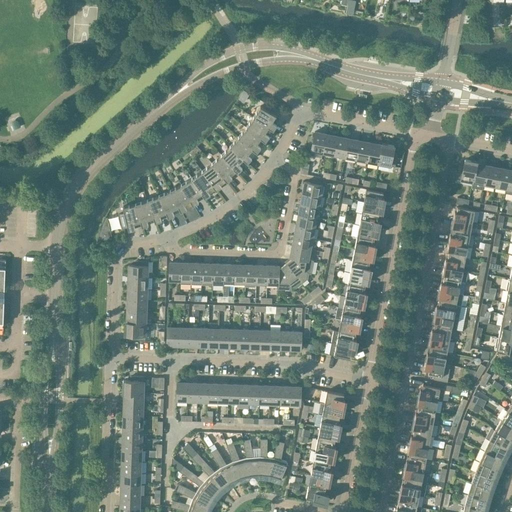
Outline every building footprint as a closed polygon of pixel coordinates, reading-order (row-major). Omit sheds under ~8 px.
[(276,115),(260,106),(258,109),(255,113),(253,117),(268,126),(272,129),(276,123),(271,121),(275,115),(276,115)] [(264,132),(268,126),(253,117),(251,120),(248,123),(246,127),(260,137),(264,140),(268,135),(264,132)] [(256,143),(260,137),(246,127),(243,130),(238,137),(252,148),(256,151),(260,146),(256,143)] [(322,152),(326,134),(314,131),(313,139),(308,139),(306,149),(311,150),(310,155),(321,157),(322,152)] [(333,154),(337,136),(326,134),(322,152),(333,154)] [(344,156),(348,138),(337,136),(333,154),(344,156)] [(252,148),(238,137),(233,143),(230,146),(243,158),(246,161),(251,157),(247,153),(252,148)] [(356,158),(359,140),(348,138),(344,156),(356,158)] [(367,161),(370,142),(359,140),(356,158),(367,161)] [(378,163),(381,144),(370,142),(367,161),(378,163)] [(381,143),(381,144),(378,163),(394,166),(396,156),(392,155),(394,145),(381,143)] [(243,158),(230,146),(224,152),(221,154),(233,167),(237,171),(241,167),(238,163),(243,158)] [(233,167),(221,154),(218,157),(215,160),(212,163),(223,176),(226,180),(231,176),(228,172),(233,167)] [(472,181),(476,163),(477,161),(464,159),(463,169),(458,168),(456,178),(472,181)] [(223,176),(212,163),(208,165),(202,170),(212,185),(215,189),(221,185),(218,181),(223,176)] [(482,189),(483,183),(487,165),(476,163),(472,181),(471,187),(482,189)] [(495,186),(498,167),(487,165),(483,183),(495,186)] [(506,188),(509,169),(498,167),(495,186),(506,188)] [(212,185),(202,170),(198,173),(191,177),(201,192),(204,197),(209,193),(207,189),(212,185)] [(201,192),(191,177),(184,182),(181,184),(190,199),(192,204),(198,200),(195,196),(201,192)] [(322,185),(305,181),(302,192),(320,196),(322,185)] [(385,189),(386,183),(375,181),(374,187),(385,189)] [(190,199),(181,184),(177,186),(170,190),(178,206),(180,210),(186,207),(184,203),(190,199)] [(382,197),(383,192),(366,189),(363,201),(382,205),(384,197),(382,197)] [(178,206),(170,190),(162,193),(158,195),(165,211),(167,216),(173,213),(171,209),(178,206)] [(318,206),(320,196),(302,192),(300,203),(318,206)] [(165,211),(158,195),(151,198),(147,199),(153,216),(154,221),(161,219),(159,214),(165,211)] [(153,216),(147,199),(139,202),(135,203),(140,220),(141,225),(148,223),(146,218),(153,216)] [(381,212),(382,205),(363,201),(361,213),(378,216),(379,212),(381,212)] [(140,220),(135,203),(131,204),(123,206),(128,228),(134,227),(133,222),(140,220)] [(316,217),(318,206),(300,203),(298,214),(316,217)] [(472,222),(474,210),(457,206),(456,211),(454,211),(453,218),(472,222)] [(377,220),(378,216),(361,213),(359,225),(378,228),(379,221),(377,220)] [(320,218),(316,217),(298,214),(296,224),(313,228),(318,228),(320,218)] [(469,234),(472,222),(453,218),(451,226),(453,226),(452,230),(469,234)] [(311,238),(313,228),(296,224),(294,235),(311,238)] [(376,236),(378,228),(359,225),(356,237),(373,240),(374,235),(376,236)] [(467,246),(469,234),(452,230),(452,235),(450,234),(448,242),(467,246)] [(309,249),(311,238),(294,235),(292,245),(309,249)] [(373,244),(373,240),(356,237),(354,248),(373,252),(375,244),(373,244)] [(465,257),(467,246),(448,242),(447,250),(449,250),(448,254),(465,257)] [(307,259),(309,249),(292,245),(290,257),(291,257),(291,258),(285,262),(302,283),(308,278),(309,273),(311,274),(313,260),(307,259)] [(372,259),(373,252),(354,248),(352,260),(369,263),(370,259),(372,259)] [(463,269),(465,257),(448,254),(447,258),(445,258),(444,265),(463,269)] [(128,264),(128,276),(147,277),(152,277),(153,272),(147,272),(147,261),(137,260),(137,265),(128,264)] [(368,267),(369,263),(352,260),(350,272),(368,276),(370,268),(368,267)] [(180,280),(181,262),(169,262),(169,279),(180,280)] [(191,280),(191,262),(181,262),(180,280),(180,284),(191,284),(191,280)] [(202,280),(202,263),(191,262),(191,280),(191,284),(201,284),(202,280)] [(302,283),(285,262),(279,267),(279,266),(267,265),(266,283),(277,283),(277,289),(291,290),(291,288),(296,288),(302,283)] [(212,281),(213,263),(202,263),(202,280),(201,284),(212,285),(212,281)] [(223,281),(224,264),(213,263),(212,281),(212,285),(223,285),(223,281)] [(234,282),(234,264),(224,264),(223,281),(234,282)] [(245,282),(245,264),(234,264),(234,282),(245,282)] [(255,282),(256,265),(245,264),(245,282),(255,282)] [(266,283),(267,265),(256,265),(255,282),(266,283)] [(468,270),(463,269),(444,265),(442,273),(444,273),(443,278),(460,281),(465,282),(468,270)] [(364,287),(365,282),(367,283),(368,276),(350,272),(347,284),(364,287)] [(146,288),(147,277),(128,276),(128,288),(146,288)] [(458,293),(460,281),(443,278),(443,282),(441,281),(439,289),(458,293)] [(363,291),(364,287),(347,284),(345,295),(364,299),(365,292),(363,291)] [(313,297),(321,290),(318,286),(309,293),(313,297)] [(146,300),(146,288),(128,288),(127,299),(146,300)] [(463,294),(458,293),(439,289),(438,297),(440,297),(439,301),(456,304),(461,305),(463,294)] [(304,304),(313,297),(309,293),(301,300),(304,304)] [(319,303),(324,299),(321,294),(316,298),(319,303)] [(364,299),(345,295),(340,294),(337,306),(360,310),(360,306),(362,307),(364,299)] [(314,307),(319,303),(316,298),(311,302),(314,307)] [(146,311),(146,300),(127,299),(127,310),(146,311)] [(461,305),(456,304),(439,301),(438,306),(436,305),(434,313),(453,316),(458,317),(461,305)] [(511,315),(511,303),(505,302),(503,313),(511,315)] [(360,310),(337,306),(336,306),(334,318),(340,319),(359,323),(361,315),(359,315),(360,310)] [(145,323),(146,311),(127,310),(126,321),(145,323)] [(458,317),(453,316),(434,313),(433,320),(435,321),(434,325),(451,328),(456,329),(458,317)] [(511,327),(511,315),(503,313),(500,325),(511,327)] [(358,330),(359,323),(340,319),(338,331),(355,334),(356,330),(358,330)] [(145,323),(126,321),(125,321),(124,334),(134,334),(134,338),(145,339),(145,323)] [(449,340),(451,328),(434,325),(433,329),(431,329),(430,336),(449,340)] [(511,339),(511,327),(500,325),(498,337),(511,339)] [(178,344),(179,327),(167,326),(166,344),(178,344)] [(188,345),(189,327),(179,327),(178,344),(188,345)] [(198,345),(199,327),(189,327),(188,345),(198,345)] [(208,345),(209,328),(199,327),(198,345),(208,345)] [(219,346),(220,328),(209,328),(208,345),(219,346)] [(230,346),(230,329),(220,328),(219,346),(230,346)] [(239,347),(240,329),(230,329),(230,346),(239,347)] [(250,347),(251,329),(240,329),(239,347),(250,347)] [(260,347),(261,330),(251,329),(250,347),(260,347)] [(270,348),(270,330),(261,330),(260,347),(270,348)] [(279,348),(280,330),(270,330),(270,348),(279,348)] [(291,348),(291,331),(280,330),(279,348),(291,348)] [(355,334),(338,331),(333,330),(331,342),(355,346),(356,339),(354,338),(355,334)] [(300,349),(301,331),(291,331),(291,348),(300,349)] [(446,352),(449,340),(430,336),(428,344),(430,344),(430,348),(446,352)] [(511,352),(511,339),(498,337),(496,336),(494,349),(511,352)] [(353,354),(355,346),(331,342),(328,354),(350,358),(351,353),(353,354)] [(444,363),(446,352),(430,348),(429,353),(427,352),(425,360),(444,363)] [(447,381),(450,365),(444,363),(425,360),(424,368),(426,368),(425,373),(434,374),(433,379),(447,381)] [(482,372),(485,366),(481,363),(477,369),(482,372)] [(479,377),(482,372),(477,369),(474,374),(479,377)] [(487,380),(490,374),(486,371),(482,377),(487,380)] [(143,392),(143,376),(133,376),(133,380),(123,380),(122,392),(143,392)] [(483,386),(487,380),(482,377),(479,383),(483,386)] [(189,400),(189,382),(177,382),(176,399),(189,400)] [(198,400),(199,382),(189,382),(189,400),(198,400)] [(208,400),(209,383),(199,382),(198,400),(208,400)] [(219,401),(220,383),(209,383),(208,400),(219,401)] [(229,401),(229,384),(220,383),(219,401),(229,401)] [(240,402),(240,384),(229,384),(229,401),(240,402)] [(249,402),(249,384),(240,384),(240,402),(249,402)] [(259,402),(259,385),(249,384),(249,402),(259,402)] [(442,401),(444,389),(423,384),(422,389),(420,389),(418,396),(437,400),(442,401)] [(269,403),(270,385),(259,385),(259,402),(269,403)] [(279,403),(280,385),(270,385),(269,403),(279,403)] [(290,403),(290,386),(280,385),(279,403),(290,403)] [(300,404),(300,386),(290,386),(290,403),(300,404)] [(343,406),(344,399),(342,398),(343,394),(326,390),(324,403),(343,406)] [(142,404),(143,392),(122,392),(124,392),(124,403),(142,404)] [(435,412),(437,400),(418,396),(417,404),(419,404),(418,408),(435,412)] [(341,414),(343,406),(324,403),(320,402),(318,414),(322,414),(339,418),(339,414),(341,414)] [(142,415),(142,404),(124,403),(123,414),(142,415)] [(432,423),(435,412),(418,408),(417,413),(415,412),(414,420),(432,423)] [(511,413),(507,410),(501,419),(511,426),(511,413)] [(142,426),(142,415),(123,414),(123,426),(142,426)] [(338,422),(339,418),(322,414),(319,426),(338,430),(340,422),(338,422)] [(511,439),(511,426),(501,419),(495,429),(511,439)] [(430,435),(432,423),(414,420),(412,427),(414,428),(413,432),(430,435)] [(141,438),(142,426),(123,426),(122,437),(141,438)] [(337,437),(338,430),(319,426),(317,438),(334,441),(335,437),(337,437)] [(507,449),(511,439),(495,429),(489,439),(507,449)] [(428,447),(430,435),(413,432),(412,436),(410,436),(409,443),(428,447)] [(141,450),(141,438),(122,437),(122,449),(141,450)] [(270,476),(273,457),(266,456),(267,439),(260,438),(259,456),(259,474),(270,476)] [(334,453),(335,446),(333,445),(334,441),(317,438),(315,450),(334,453)] [(259,474),(259,456),(253,456),(249,439),(243,440),(246,457),(249,475),(259,474)] [(502,458),(507,449),(489,439),(484,450),(502,458)] [(287,471),(289,465),(286,464),(287,462),(280,459),(284,442),(277,440),(273,457),(270,476),(280,479),(284,470),(287,471)] [(249,475),(246,457),(239,459),(232,442),(226,444),(232,460),(239,478),(249,475)] [(426,459),(428,447),(409,443),(408,451),(409,451),(409,456),(426,459)] [(239,478),(232,460),(226,464),(216,448),(211,452),(220,467),(230,483),(239,478)] [(140,461),(141,450),(122,449),(122,460),(140,461)] [(332,461),(334,453),(315,450),(313,462),(329,465),(330,461),(332,461)] [(498,468),(502,458),(484,450),(479,461),(498,468)] [(230,483),(220,467),(214,471),(197,452),(192,457),(208,475),(221,489),(230,483)] [(423,471),(426,459),(409,456),(408,460),(406,460),(404,467),(423,471)] [(140,472),(140,461),(122,460),(121,472),(140,472)] [(493,478),(498,468),(479,461),(475,471),(493,478)] [(329,477),(331,469),(329,469),(329,465),(313,462),(310,473),(329,477)] [(221,489),(208,475),(204,480),(184,465),(179,471),(199,486),(214,497),(221,489)] [(426,484),(428,472),(423,471),(404,467),(403,475),(405,475),(404,479),(421,483),(426,484)] [(493,478),(475,471),(471,482),(490,489),(493,478)] [(140,484),(140,472),(121,472),(121,483),(140,484)] [(328,485),(329,477),(310,473),(308,485),(325,488),(326,484),(328,485)] [(426,484),(421,483),(404,479),(403,484),(401,483),(400,491),(419,494),(424,495),(426,484)] [(487,499),(490,489),(471,482),(467,493),(487,499)] [(139,495),(140,484),(121,483),(120,494),(139,495)] [(209,506),(214,497),(199,486),(195,492),(179,484),(176,490),(192,498),(209,506)] [(326,493),(324,493),(325,488),(308,485),(306,497),(324,501),(325,502),(325,501),(326,493)] [(416,506),(419,494),(400,491),(398,498),(400,499),(399,503),(416,506)] [(484,509),(487,499),(467,493),(464,504),(484,509)] [(139,507),(139,495),(120,494),(120,506),(139,507)] [(206,511),(209,506),(192,498),(189,504),(172,500),(171,506),(187,511),(192,511),(206,511)] [(420,511),(421,507),(416,506),(399,503),(399,507),(397,507),(395,511),(420,511)]
